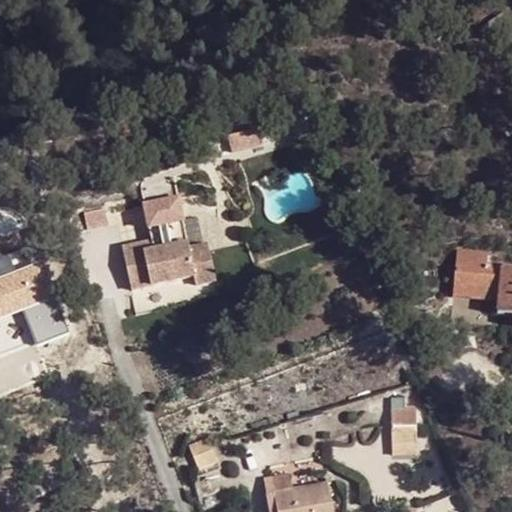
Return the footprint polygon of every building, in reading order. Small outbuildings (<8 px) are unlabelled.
[(490,23),(491,25),(495,31),(497,34),(511,24),(505,13),(490,23)] [(495,31),(491,25),(480,31),(483,37),(495,31)] [(227,133),(232,150),(261,141),(255,124),(227,133)] [(154,240),(125,245),(134,289),(196,277),(198,286),(218,282),(210,245),(192,247),(190,243),(156,248),(154,240)] [(511,316),(511,268),(487,266),(488,255),(459,253),(457,275),(470,276),(469,285),(502,289),(500,303),(500,309),(499,315),(511,316)] [(455,298),(500,303),(502,289),(469,285),(470,276),(457,275),(455,298)] [(391,445),(417,445),(417,429),(392,428),(391,445)] [(416,455),(417,445),(391,445),(391,455),(416,455)] [(333,511),(328,484),(292,491),(289,476),(271,479),(277,506),(277,511),(333,511)]
